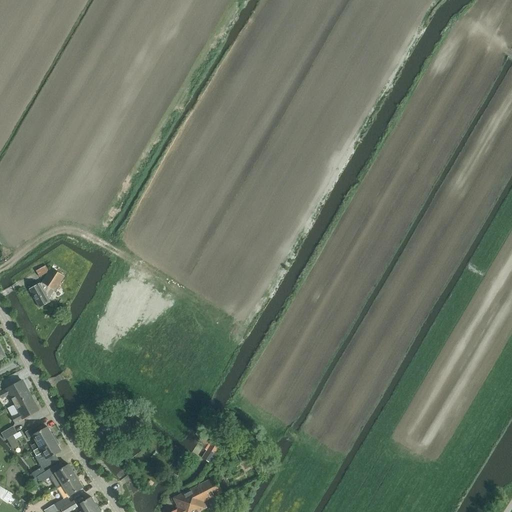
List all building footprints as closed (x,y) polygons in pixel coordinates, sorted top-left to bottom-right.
[(36,271),(40,277),(50,272),(46,266),(36,271)] [(43,285),(41,286),(40,284),(30,290),(40,308),(50,302),(46,296),(53,292),(56,294),(68,275),(55,267),(43,285)] [(12,381),(25,374),(22,367),(8,374),(12,381)] [(12,395),(17,405),(31,397),(23,383),(0,395),(3,400),(12,395)] [(39,412),(31,397),(17,405),(22,415),(14,419),(17,424),(39,412)] [(30,447),(33,452),(54,441),(47,428),(41,431),(38,425),(24,433),(28,438),(33,436),(37,443),(30,447)] [(10,438),(13,436),(17,433),(13,427),(1,434),(5,440),(7,439),(10,438)] [(20,446),(14,435),(10,438),(7,439),(13,450),(20,446)] [(61,452),(54,441),(33,452),(36,457),(42,453),(46,460),(42,463),(46,469),(58,462),(55,456),(61,452)] [(252,442),(249,448),(259,455),(263,448),(252,442)] [(211,444),(202,458),(211,463),(220,449),(211,444)] [(40,485),(50,478),(57,490),(76,478),(69,466),(63,470),(60,464),(37,479),(40,485)] [(193,490),(183,495),(187,503),(192,501),(199,511),(206,508),(204,504),(223,494),(215,477),(193,489),(193,490)] [(83,488),(76,478),(57,490),(64,500),(54,506),(58,511),(61,510),(71,504),(67,498),(83,488)] [(9,492),(0,486),(0,498),(3,501),(9,492)] [(17,490),(13,497),(18,501),(23,493),(17,490)] [(8,503),(13,494),(9,492),(3,501),(8,503)] [(199,511),(192,501),(187,503),(183,495),(175,499),(181,511),(179,511),(178,509),(171,511),(199,511)] [(81,511),(92,511),(98,508),(91,497),(80,504),(84,510),(81,511)] [(70,511),(78,507),(75,501),(71,504),(61,510),(62,511),(70,511)]
